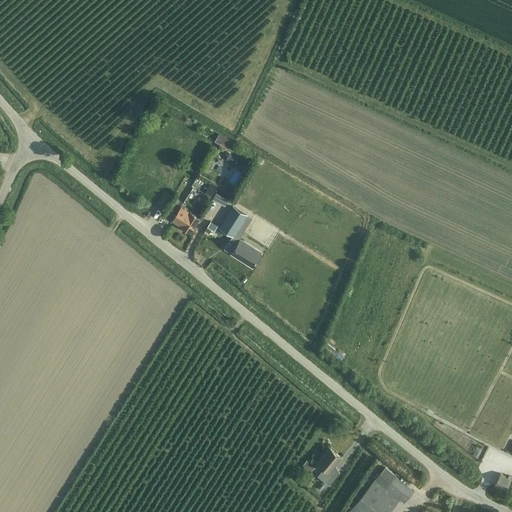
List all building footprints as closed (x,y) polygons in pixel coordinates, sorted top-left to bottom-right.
[(215,141),(228,148),(232,140),(219,133),(215,141)] [(215,150),(211,152),(212,157),(215,159),(216,160),(220,158),(219,156),(219,152),(215,150)] [(225,152),(223,156),(225,160),(230,160),(231,160),(232,164),(236,166),(240,165),(242,161),(243,161),(248,162),(251,159),(249,155),(245,153),(242,157),(241,157),(237,155),(233,156),(232,156),(229,152),(225,152)] [(211,196),(217,184),(211,180),(205,193),(211,196)] [(154,224),(169,194),(163,191),(149,221),(154,224)] [(181,206),(172,220),(181,225),(180,226),(191,233),(200,218),(190,212),(181,206)] [(220,226),(220,227),(233,236),(247,215),(233,206),(220,226)] [(211,221),(207,227),(214,231),(217,225),(211,221)] [(260,252),(240,239),(231,253),(251,266),(260,252)] [(325,343),(321,347),(334,357),(338,352),(339,351),(326,341),(325,343)] [(330,446),(317,461),(323,466),(317,474),(328,484),(338,473),(332,467),(341,456),(330,446)] [(302,465),(310,471),(315,465),(308,459),(302,465)] [(404,501),(414,489),(385,466),(348,511),(387,511),(399,498),(404,501)] [(500,473),(494,484),(505,490),(511,477),(511,476),(509,475),(508,477),(500,473)]
